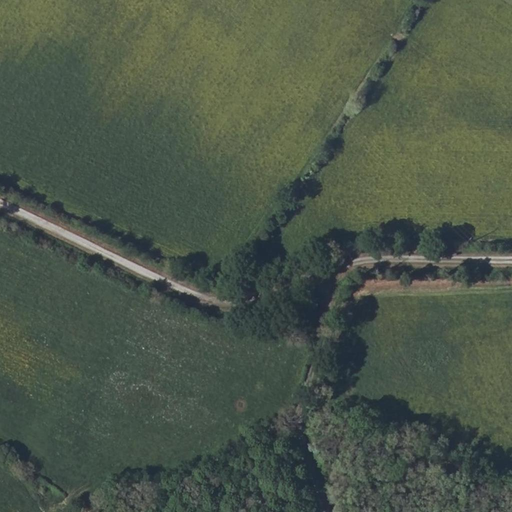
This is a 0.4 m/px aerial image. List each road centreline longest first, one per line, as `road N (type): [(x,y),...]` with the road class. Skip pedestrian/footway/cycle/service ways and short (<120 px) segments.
road 1 (track): [(0,207),(218,303),(361,259),(511,262)]
road 2 (track): [(327,511),(301,437),(303,390),(337,267)]
